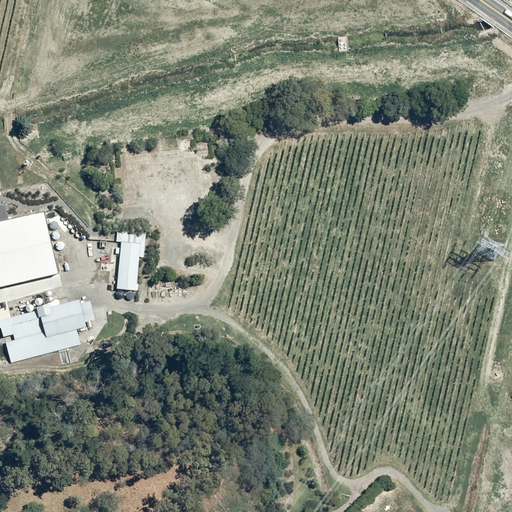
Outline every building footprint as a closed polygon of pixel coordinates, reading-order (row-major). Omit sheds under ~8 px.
[(141,191),(145,191),(145,196),(161,195),(162,201),(198,198),(196,168),(187,160),(159,163),(159,169),(145,171),(139,171),(141,191)] [(6,221),(3,207),(0,207),(0,288),(57,275),(42,212),(6,221)] [(202,227),(185,227),(186,251),(203,251),(202,227)] [(147,232),(118,229),(117,241),(122,241),(118,289),(137,291),(140,257),(144,257),(147,232)] [(90,297),(39,310),(38,311),(0,320),(0,329),(2,329),(4,337),(14,335),(15,340),(5,343),(11,364),(81,345),(77,329),(86,327),(88,332),(95,330),(93,321),(96,321),(90,300),(90,297)]
